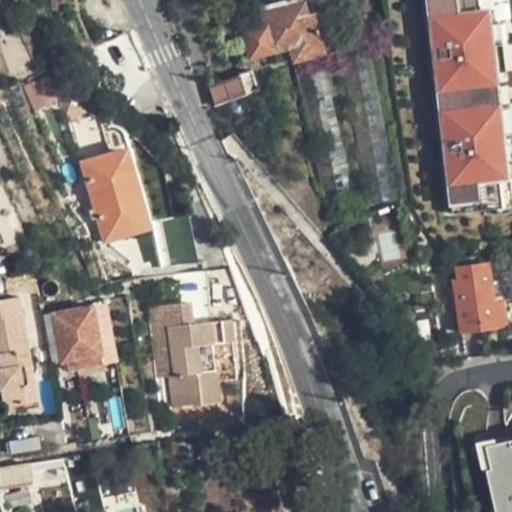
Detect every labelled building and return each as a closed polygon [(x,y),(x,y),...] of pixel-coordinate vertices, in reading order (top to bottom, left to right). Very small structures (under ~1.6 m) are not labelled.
[(294,64),(323,55),(326,54),(317,12),(310,14),(307,0),(267,11),(271,26),(244,34),(251,58),(292,50),(294,64)] [(480,8),(478,0),(428,0),(432,32),(437,32),(439,54),(434,54),(444,140),(449,139),(451,162),(446,162),(451,210),(483,207),(501,205),(498,176),(506,175),(505,161),(496,83),(495,70),(490,21),(488,8),(480,8)] [(478,0),(480,8),(488,8),(492,7),(491,0),(478,0)] [(500,20),(490,21),(495,70),(506,68),(500,20)] [(369,43),(340,49),(369,203),(398,197),(369,43)] [(358,211),(323,55),(294,64),(331,217),(358,211)] [(62,97),(51,74),(28,84),(38,108),(62,97)] [(210,85),(216,105),(247,94),(241,76),(234,78),(210,85)] [(511,125),(507,81),(496,83),(505,161),(511,160),(511,125)] [(152,228),(127,148),(83,161),(107,241),(152,228)] [(511,209),(511,198),(509,175),(506,175),(498,176),(501,205),(483,207),(483,213),(511,209)] [(200,260),(191,214),(163,220),(172,265),(200,260)] [(495,301),(490,263),(458,267),(459,281),(455,281),(461,330),(508,325),(505,299),(495,301)] [(129,299),(133,329),(151,327),(149,307),(148,297),(129,299)] [(19,365),(31,362),(19,298),(0,300),(0,378),(5,408),(26,403),(19,365)] [(110,363),(121,361),(108,300),(98,302),(110,363)] [(220,401),(217,381),(210,321),(194,323),(192,301),(149,307),(151,327),(162,326),(167,377),(171,407),(220,401)] [(103,355),(94,306),(53,312),(62,362),(103,355)] [(229,320),(210,321),(217,381),(237,378),(229,320)] [(141,380),(167,377),(162,326),(151,327),(133,329),(141,380)] [(37,402),(31,362),(19,365),(26,403),(37,402)] [(511,511),(511,441),(487,448),(493,468),(484,470),(494,511),(511,511)] [(34,485),(31,463),(0,467),(0,482),(1,488),(34,485)]
